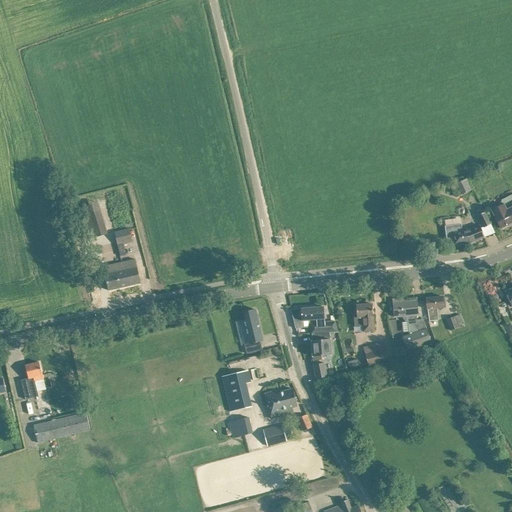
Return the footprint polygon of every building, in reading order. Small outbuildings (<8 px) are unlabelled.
[(460,195),(472,189),(466,178),(454,184),(460,195)] [(98,202),(76,209),(85,239),(107,233),(98,202)] [(492,211),(496,220),(501,229),(511,222),(511,207),(507,210),(504,204),(492,211)] [(484,206),(477,210),(479,215),(477,216),(483,228),(491,225),(484,206)] [(467,229),(462,230),(461,224),(445,226),(447,240),(453,239),(454,245),(470,243),(485,237),(479,224),(467,229)] [(115,231),(118,245),(132,242),(129,228),(115,231)] [(108,290),(127,286),(141,283),(135,259),(121,262),(107,266),(109,273),(105,274),(106,281),(108,290)] [(426,298),(427,308),(429,321),(438,320),(437,308),(444,307),(442,296),(426,298)] [(406,322),(408,322),(409,335),(403,337),(407,347),(430,339),(423,319),(417,320),(416,315),(418,314),(417,301),(402,302),(401,299),(393,300),(394,317),(402,316),(403,318),(406,322)] [(356,305),(357,317),(354,317),(355,327),(363,326),(368,326),(368,331),(374,331),(372,304),(356,305)] [(312,334),(317,334),(330,333),(338,333),(335,321),(325,322),(324,307),(307,308),(307,307),(302,307),(302,308),(301,308),(302,321),(310,320),(311,334),(312,334)] [(247,319),(244,320),(249,344),(245,345),(247,353),(262,350),(260,341),(262,341),(258,325),(259,325),(255,309),(245,312),(247,319)] [(447,319),(451,330),(465,325),(460,314),(447,319)] [(331,352),(330,333),(317,334),(312,334),(312,341),(311,341),(312,356),(321,356),(323,356),(328,355),(331,352)] [(403,347),(395,349),(397,357),(406,354),(403,347)] [(389,360),(386,350),(365,356),(368,367),(389,360)] [(364,355),(354,357),(356,363),(365,361),(364,355)] [(21,380),(23,390),(25,399),(39,396),(35,381),(44,379),(42,372),(40,362),(26,365),(29,378),(21,380)] [(316,379),(327,376),(324,363),(313,365),(316,379)] [(249,370),(222,376),(231,411),(252,406),(246,383),(252,382),(250,377),(249,370)] [(266,394),(271,417),(287,413),(286,406),(297,404),(293,389),(282,392),(282,391),(277,392),(277,391),(266,394)] [(46,408),(56,406),(53,395),(44,398),(46,408)] [(42,423),(34,425),(38,443),(57,438),(65,436),(91,430),(86,412),(52,420),(42,423)] [(296,419),(302,432),(303,431),(312,427),(306,414),(297,418),(296,419)] [(248,417),(229,421),(233,438),(252,433),(248,417)] [(268,446),(287,441),(282,424),(263,430),(268,446)] [(324,511),(361,511),(359,505),(351,508),(348,499),(344,500),(343,497),(340,498),(342,505),(324,511)] [(291,506),(288,498),(276,502),(279,510),(291,506)] [(305,511),(311,510),(308,501),(296,505),(298,511),(305,511)]
